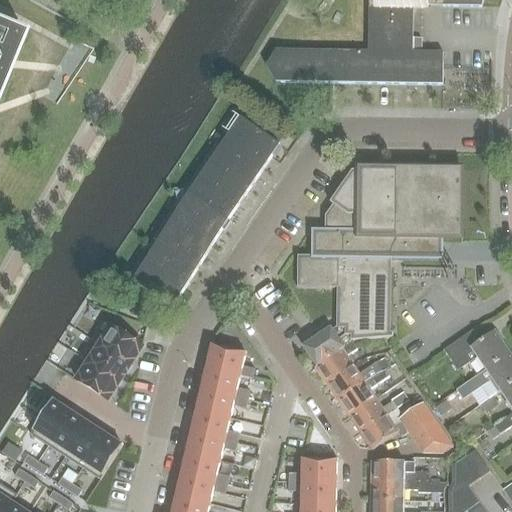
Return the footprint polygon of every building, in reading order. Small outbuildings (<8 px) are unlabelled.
[(421,39),(412,39),(413,13),(429,13),(429,0),(442,0),(442,7),(481,8),(483,0),(368,0),(368,53),(276,51),(266,67),(276,84),(442,86),(443,54),(421,53),(421,39)] [(0,97),(25,35),(0,24),(0,97)] [(185,194),(227,223),(281,145),(236,115),(185,194)] [(356,341),(392,338),(392,334),(389,334),(390,261),(443,262),(443,236),(446,236),(446,238),(448,238),(448,236),(456,236),(456,238),(458,239),(458,227),(459,227),(459,183),(458,183),(458,171),(456,171),(456,173),(448,173),(448,171),(447,171),(447,173),(400,173),(400,171),(399,171),(399,182),(363,182),(363,172),(352,172),(330,204),(333,206),(325,217),(325,232),(312,232),(311,258),(297,257),(297,289),(338,289),(338,323),(345,323),(344,337),(352,337),(352,342),(356,341)] [(227,223),(185,194),(128,281),(173,309),(222,231),(227,223)] [(330,330),(303,349),(316,368),(325,363),(352,344),(352,342),(352,337),(344,337),(345,323),(338,323),(338,328),(332,332),(330,330)] [(97,334),(91,342),(100,348),(129,367),(141,349),(111,329),(105,340),(97,334)] [(444,352),(458,372),(477,358),(485,370),(487,372),(510,357),(494,334),(481,343),(473,331),(454,344),(444,352)] [(325,363),(316,368),(318,371),(318,374),(321,379),(324,379),(327,385),(354,367),(348,358),(358,352),(357,351),(352,344),(325,363)] [(206,369),(240,377),(253,380),(255,371),(243,368),(246,355),(211,346),(206,369)] [(85,352),(80,359),(88,365),(118,385),(129,367),(100,348),(94,357),(85,352)] [(492,380),(501,393),(511,385),(511,360),(510,357),(487,372),(485,370),(474,378),(481,387),(482,388),(492,380)] [(386,362),(377,367),(382,374),(386,373),(391,369),(386,362)] [(88,365),(77,382),(107,402),(118,385),(88,365)] [(339,401),(375,377),(380,374),(381,375),(382,374),(377,367),(361,377),(354,367),(327,385),(332,391),(331,394),(335,399),(337,399),(339,401)] [(248,401),(250,392),(237,390),(240,377),(206,369),(201,390),(248,401)] [(380,374),(375,377),(339,401),(341,404),(340,406),(343,411),(346,412),(350,417),(377,399),(371,390),(385,381),(381,375),(380,374)] [(474,378),(467,383),(473,391),(474,392),(481,387),(474,378)] [(467,396),(473,391),(467,383),(458,389),(461,393),(464,398),(467,396)] [(511,385),(501,393),(511,408),(511,385)] [(230,420),(233,407),(246,410),(248,401),(201,390),(196,412),(230,420)] [(404,394),(392,403),(397,411),(410,403),(404,394)] [(491,398),(479,406),(486,415),(497,408),(491,398)] [(360,432),(361,434),(388,416),(388,417),(397,411),(392,403),(383,409),(377,399),(350,417),(354,424),(354,426),(357,431),(360,432)] [(413,411),(423,404),(420,401),(410,408),(413,411)] [(52,402),(30,436),(48,447),(70,413),(52,402)] [(446,402),(436,408),(441,416),(451,410),(446,402)] [(423,454),(443,455),(453,448),(423,404),(413,411),(401,420),(409,433),(409,434),(423,454)] [(238,444),(240,435),(227,432),(230,420),(196,412),(191,433),(238,444)] [(70,413),(48,447),(65,459),(87,425),(70,413)] [(501,436),(511,428),(511,414),(494,427),(500,435),(501,436)] [(371,448),(373,451),(397,434),(398,433),(401,439),(409,434),(409,433),(401,420),(399,421),(400,422),(395,426),(388,417),(388,416),(361,434),(365,440),(365,443),(368,447),(371,448)] [(87,425),(65,459),(83,470),(105,436),(87,425)] [(500,435),(494,427),(486,432),(492,441),(500,435)] [(220,463),(223,450),(236,453),(238,444),(191,433),(186,454),(220,463)] [(105,436),(83,470),(99,481),(100,481),(122,447),(105,436)] [(490,474),(475,453),(465,460),(479,481),(490,474)] [(228,487),(230,478),(217,475),(220,463),(186,454),(180,476),(228,487)] [(28,457),(23,464),(33,470),(38,464),(28,457)] [(479,481),(465,460),(455,466),(469,488),(479,481)] [(337,485),(337,462),(302,461),(301,475),(289,475),(288,484),(337,485)] [(404,474),(404,464),(373,463),(373,465),(371,465),(371,477),(373,477),(373,484),(429,485),(429,484),(429,474),(404,474)] [(38,464),(33,470),(43,477),(47,470),(38,464)] [(469,488),(455,466),(452,468),(452,483),(448,493),(448,511),(452,511),(475,497),(469,488)] [(19,471),(15,477),(24,484),(29,477),(19,471)] [(210,505),(213,493),(225,496),(228,487),(180,476),(175,497),(210,505)] [(29,477),(24,484),(34,490),(39,484),(29,477)] [(62,479),(58,486),(68,492),(72,486),(62,479)] [(288,484),(288,493),(301,493),(301,506),(336,507),(337,485),(288,484)] [(429,485),(373,484),(373,489),(371,489),(370,501),(372,501),(372,502),(403,503),(404,492),(418,492),(418,494),(443,495),(443,493),(448,485),(429,484),(429,485)] [(0,485),(0,511),(5,511),(16,496),(0,485)] [(72,486),(68,492),(77,499),(82,492),(72,486)] [(53,493),(49,499),(59,506),(63,499),(53,493)] [(16,496),(5,511),(30,511),(31,511),(15,501),(17,497),(16,496)] [(208,511),(210,505),(175,497),(171,511),(208,511)] [(452,511),(474,511),(482,507),(475,497),(452,511)] [(63,499),(59,506),(68,511),(73,506),(63,499)] [(403,511),(403,503),(372,502),(372,504),(370,504),(370,511),(403,511)]
